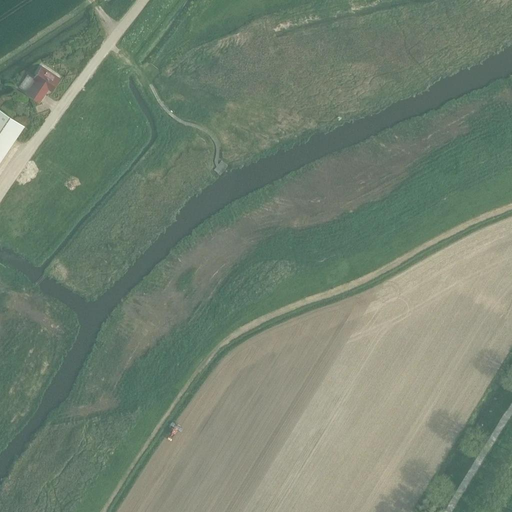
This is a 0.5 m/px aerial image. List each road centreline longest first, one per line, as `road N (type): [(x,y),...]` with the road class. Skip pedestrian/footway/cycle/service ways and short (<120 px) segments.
road 1 (unclassified): [(0,196),(141,0)]
road 2 (unclassified): [(448,511),(511,410)]
